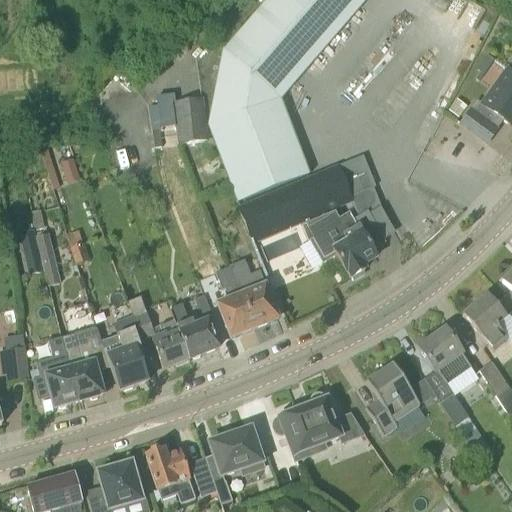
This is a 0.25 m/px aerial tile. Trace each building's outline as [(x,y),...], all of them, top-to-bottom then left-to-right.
[(208,131),(236,204),(310,176),(280,101),(367,0),(269,0),(222,55),(208,131)] [(393,25),(342,84),(359,99),(410,40),(393,25)] [(511,75),(507,72),(474,116),(470,113),(460,126),(486,146),(503,123),(510,128),(511,124),(511,75)] [(176,130),(178,146),(206,142),(200,101),(172,105),(176,130)] [(466,108),(456,101),(448,112),(458,119),(466,108)] [(178,146),(176,130),(151,133),(153,150),(178,146)] [(71,161),(58,165),(62,177),(75,172),(71,161)] [(333,211),(351,203),(350,199),(363,193),(372,190),(361,162),(340,170),(339,168),(306,181),(237,207),(239,214),(252,245),(333,211)] [(354,218),(365,212),(362,207),(338,220),(334,214),(301,228),(308,244),(312,241),(323,260),(334,255),(349,281),(351,280),(353,283),(364,276),(362,273),(365,272),(362,268),(375,260),(370,252),(384,244),(367,215),(356,221),(354,218)] [(20,236),(26,262),(39,259),(33,233),(20,236)] [(48,288),(61,285),(49,236),(36,240),(48,288)] [(71,250),(76,266),(90,261),(85,245),(82,246),(71,250)] [(240,298),(254,331),(277,322),(260,277),(250,281),(243,264),(229,270),(240,298)] [(230,341),(254,331),(240,298),(229,270),(214,276),(221,292),(227,290),(231,301),(216,307),(230,341)] [(502,301),(511,311),(511,273),(502,284),(510,293),(502,301)] [(511,315),(511,311),(502,301),(495,307),(486,296),(485,297),(486,298),(463,317),(462,316),(462,317),(492,354),(507,341),(496,328),(506,320),(511,315)] [(209,313),(203,297),(194,301),(200,317),(209,313)] [(133,318),(134,321),(138,331),(142,342),(152,338),(154,337),(151,331),(146,316),(140,300),(128,304),(133,318)] [(173,322),(188,362),(218,350),(210,331),(212,331),(208,322),(194,327),(192,322),(188,324),(181,307),(169,311),(173,322)] [(83,324),(82,311),(68,313),(69,326),(83,324)] [(188,362),(173,322),(159,328),(163,338),(155,341),(152,342),(163,372),(188,362)] [(110,370),(102,345),(97,329),(73,337),(60,340),(78,404),(103,397),(96,374),(110,370)] [(102,345),(110,370),(119,394),(148,384),(140,363),(144,361),(134,332),(117,338),(118,339),(102,345)] [(434,374),(437,372),(446,387),(470,370),(444,332),(417,350),(434,374)] [(54,411),(78,404),(60,340),(47,344),(52,360),(35,365),(39,380),(32,382),(38,402),(50,398),(54,411)] [(7,384),(27,382),(23,350),(4,353),(7,384)] [(510,421),(511,419),(511,395),(509,391),(491,364),(478,373),(496,400),(510,421)] [(385,439),(398,430),(394,424),(420,407),(403,383),(392,367),(366,384),(378,403),(366,412),(385,439)] [(430,380),(415,385),(420,404),(436,400),(430,380)] [(468,420),(453,396),(439,405),(455,428),(468,420)] [(340,440),(326,402),(325,401),(324,400),(323,399),(322,398),(321,397),(319,397),(318,397),(316,397),(315,397),(313,398),(312,399),(311,400),(310,401),(309,402),(309,404),(309,405),(309,407),(309,408),(277,421),(276,422),(275,423),(274,424),(273,426),(273,427),(273,429),(273,430),(273,432),(274,433),(275,434),(276,435),(277,436),(278,437),(280,437),(281,437),(283,437),(284,437),(295,464),(325,452),(323,446),(340,440)] [(475,431),(468,420),(455,428),(462,439),(475,431)] [(243,478),(263,471),(250,432),(208,446),(212,458),(204,461),(206,464),(212,483),(220,508),(232,504),(225,484),(224,484),(222,479),(241,473),(243,478)] [(165,459),(163,453),(160,454),(156,452),(151,454),(149,458),(145,459),(157,493),(174,487),(181,505),(195,501),(188,482),(178,454),(165,459)] [(90,511),(109,511),(142,503),(138,490),(142,488),(139,477),(135,478),(131,464),(127,465),(126,461),(112,465),(113,469),(96,474),(101,490),(85,494),(90,511)] [(200,490),(212,483),(206,464),(193,468),(200,490)] [(79,511),(80,501),(73,477),(27,490),(32,511),(79,511)]
